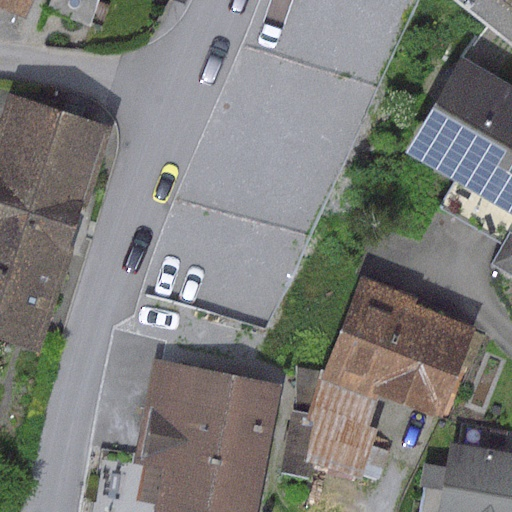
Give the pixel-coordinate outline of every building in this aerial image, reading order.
[(0,0),(0,14),(24,24),(34,0),(0,0)] [(48,0),(44,11),(88,27),(96,0),(48,0)] [(511,92),(456,59),(402,151),(455,182),(441,207),(500,241),(504,234),(511,238),(511,92)] [(5,99),(0,115),(0,343),(33,354),(105,131),(5,99)] [(511,281),(511,238),(504,234),(500,241),(485,266),(511,282),(511,281)] [(412,299),(355,278),(301,420),(307,422),(300,461),(308,464),(354,480),(356,474),(376,480),(386,452),(366,444),(371,429),(363,426),(373,394),(435,419),(470,328),(411,304),(412,299)] [(253,511),(279,386),(151,360),(130,465),(157,470),(148,511),(253,511)] [(307,422),(301,420),(286,415),(275,472),(304,477),(308,464),(300,461),(307,422)] [(511,511),(511,452),(443,441),(430,511),(511,511)]
